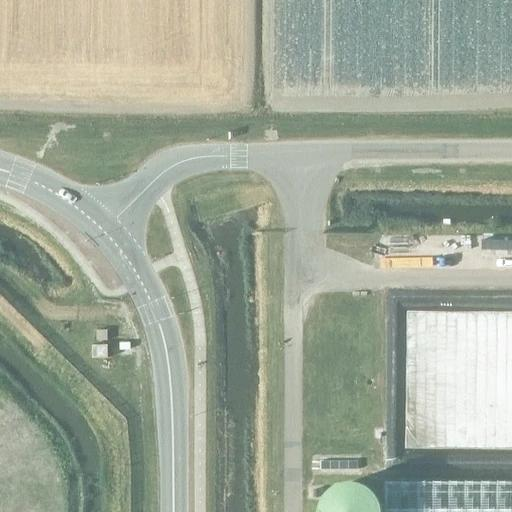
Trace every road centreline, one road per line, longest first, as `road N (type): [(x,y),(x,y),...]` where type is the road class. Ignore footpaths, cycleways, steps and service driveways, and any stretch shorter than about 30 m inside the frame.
road 1 (unclassified): [(153,183),(198,159),(511,158)]
road 2 (tertiary): [(104,234),(139,278),(161,334),(172,404),(172,511)]
road 3 (tertiary): [(104,234),(0,171)]
